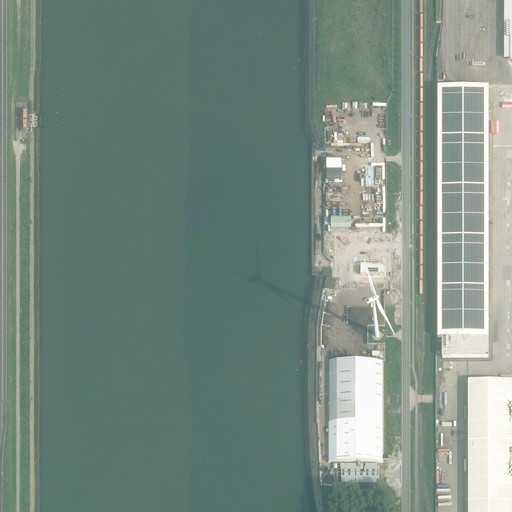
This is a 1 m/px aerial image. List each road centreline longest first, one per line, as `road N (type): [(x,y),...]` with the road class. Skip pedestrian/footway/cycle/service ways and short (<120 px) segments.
road 1 (unclassified): [(405,511),(404,0)]
road 2 (unknown): [(405,281),(341,291),(338,331),(352,346)]
